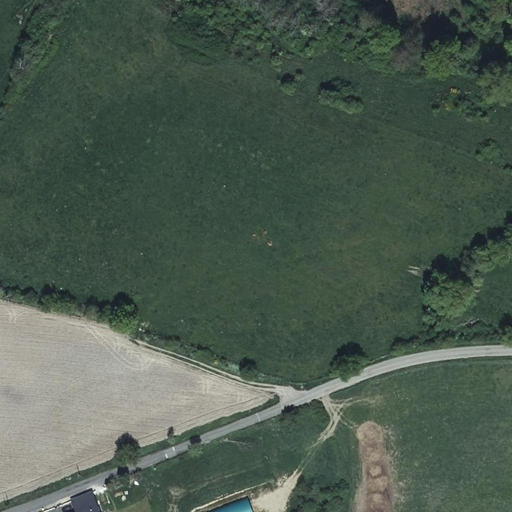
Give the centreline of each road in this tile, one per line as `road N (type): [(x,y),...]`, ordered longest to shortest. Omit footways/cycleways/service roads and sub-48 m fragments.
road 1 (unclassified): [(17,511),(392,363),(511,351)]
road 2 (track): [(295,402),(276,387),(142,345),(149,314)]
